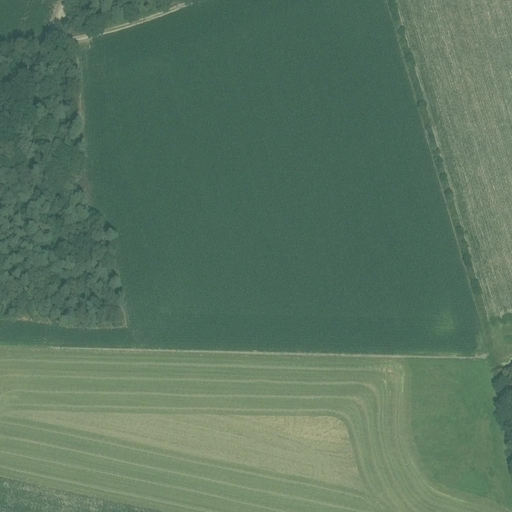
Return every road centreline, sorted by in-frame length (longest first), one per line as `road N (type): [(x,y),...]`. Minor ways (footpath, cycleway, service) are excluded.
road 1 (track): [(0,210),(72,0)]
road 2 (track): [(55,42),(199,0)]
